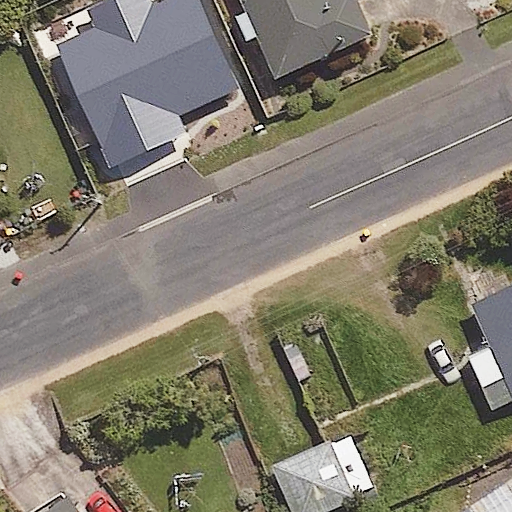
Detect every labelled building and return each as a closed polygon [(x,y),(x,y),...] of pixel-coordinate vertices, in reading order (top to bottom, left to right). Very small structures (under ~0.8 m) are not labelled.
[(124,53),(99,0),(93,0),(63,14),(88,69),(124,53)] [(207,0),(216,22),(239,13),(252,46),(263,41),(280,83),(376,45),(358,0),(207,0)] [(159,67),(128,82),(153,136),(184,121),(159,67)] [(511,288),(477,305),(496,345),(473,356),(497,407),(511,400),(511,288)] [(326,511),(378,490),(353,434),(277,467),(296,511),(326,511)] [(511,511),(511,481),(467,511),(466,511),(511,511)] [(86,511),(76,496),(52,511),(86,511)]
